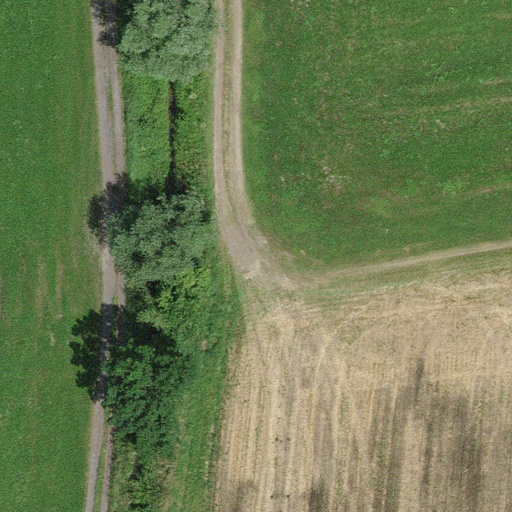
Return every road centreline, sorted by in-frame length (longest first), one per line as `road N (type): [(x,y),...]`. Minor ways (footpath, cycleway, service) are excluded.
road 1 (track): [(96,511),(109,119),(104,0)]
road 2 (track): [(225,0),(226,221),(245,269)]
